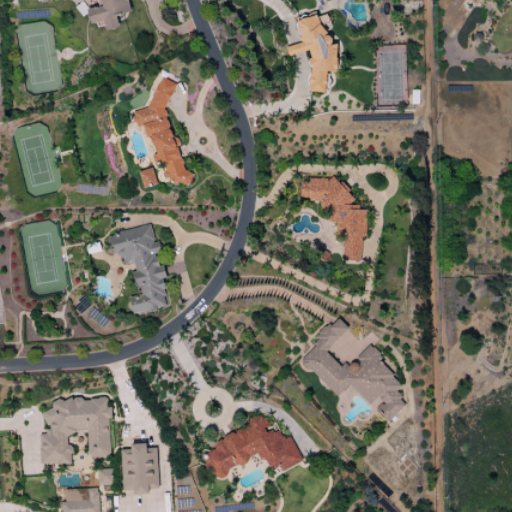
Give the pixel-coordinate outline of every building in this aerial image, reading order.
[(97,0),(99,7),(85,10),(89,25),(102,22),(104,31),(117,28),(115,15),(129,12),(126,0),(97,0)] [(308,92),(325,93),(325,72),(335,72),(336,44),(330,44),(322,26),(329,22),(325,14),(317,18),(314,12),(293,22),(298,33),(298,42),(285,48),(285,55),(293,56),(302,51),(307,51),(307,53),(307,65),(308,67),(308,92)] [(163,109),(174,84),(160,77),(145,108),(131,112),(135,127),(141,126),(144,137),(150,140),(153,153),(151,157),(152,162),(162,167),(163,172),(161,177),(177,185),(188,182),(192,174),(182,170),(176,145),(179,140),(170,136),(163,109)] [(360,261),(360,236),(365,236),(364,207),(349,207),(348,185),(335,186),(335,179),(299,180),(299,200),(319,199),(319,209),(327,209),(327,222),(334,222),(334,234),(340,234),(341,261),(360,261)] [(166,306),(160,279),(165,278),(162,265),(158,266),(155,253),(158,253),(156,242),(153,243),(149,225),(107,235),(112,257),(121,255),(124,265),(130,264),(138,295),(127,297),(131,314),(166,306)] [(297,360),(336,397),(347,386),(368,405),(374,399),(384,409),(379,414),(387,422),(405,404),(394,393),(401,385),(375,361),(380,356),(368,345),(352,362),(349,360),(341,368),(324,352),(347,328),(336,318),(297,360)] [(109,457),(107,407),(106,407),(105,398),(51,400),(51,410),(41,411),(42,424),(46,424),(46,434),(38,434),(39,464),(70,463),(69,446),(66,446),(65,432),(86,431),(87,458),(109,457)] [(281,471),(301,461),(288,436),(282,439),(277,429),(268,433),(263,430),(267,425),(266,423),(256,416),(249,419),(244,427),(218,440),(210,451),(200,456),(205,466),(209,469),(215,480),(225,475),(229,470),(246,461),(248,458),(254,455),(267,463),(270,470),(275,467),(281,471)] [(155,448),(145,448),(145,444),(128,444),(128,450),(119,450),(121,491),(131,491),(131,496),(147,495),(147,489),(157,489),(155,448)] [(110,485),(109,469),(96,470),(96,485),(110,485)] [(64,489),(64,502),(59,502),(59,511),(97,511),(97,488),(64,489)]
